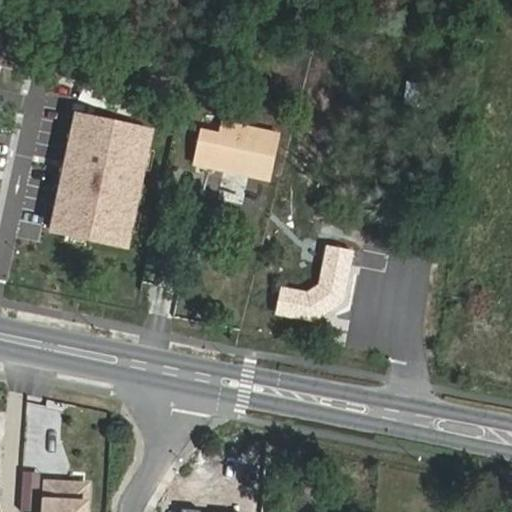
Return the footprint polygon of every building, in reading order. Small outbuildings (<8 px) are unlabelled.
[(136,104),(90,88),(85,101),(131,118),(136,104)] [(153,127),(80,112),(56,228),(130,242),(153,127)] [(198,132),(193,163),(270,180),(278,134),(220,122),(218,136),(198,132)] [(282,286),(277,308),(315,316),(344,296),(354,247),(332,243),(324,283),(311,292),(282,286)] [(91,511),(93,490),(52,488),(50,511),(91,511)]
